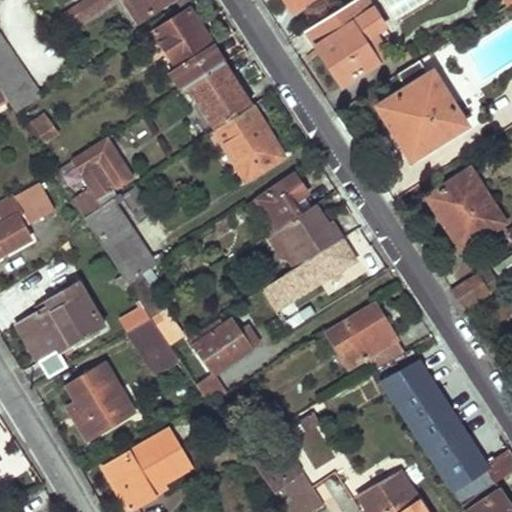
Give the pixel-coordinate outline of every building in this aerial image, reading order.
[(83,19),(108,3),(106,0),(87,0),(76,8),(83,19)] [(122,0),(138,23),(171,0),(175,0),(180,6),(189,0),(122,0)] [(284,0),(293,12),(310,0),(284,0)] [(360,0),(355,0),(307,31),(343,87),(378,63),(363,41),(374,33),(383,26),(372,9),(368,11),(360,0)] [(63,16),(70,28),(83,19),(76,8),(63,16)] [(187,86),(223,63),(188,8),(153,31),(176,69),(171,73),(182,90),(187,86)] [(363,41),(378,63),(389,55),(374,33),(363,41)] [(0,90),(16,113),(42,97),(0,35),(0,90)] [(407,91),(380,108),(392,128),(397,124),(404,134),(399,138),(412,158),(463,125),(432,75),(429,77),(419,61),(397,75),(407,91)] [(187,86),(216,130),(251,106),(223,63),(187,86)] [(251,106),(216,130),(246,179),(282,156),(251,106)] [(33,124),(46,142),(56,135),(43,117),(33,124)] [(404,134),(397,124),(392,128),(399,138),(404,134)] [(55,173),(64,187),(68,184),(62,175),(76,166),(90,190),(73,201),(84,218),(102,207),(98,200),(115,189),(116,190),(134,178),(109,138),(55,173)] [(470,169),(427,197),(440,215),(445,212),(466,247),(504,223),(470,169)] [(257,199),(277,230),(300,215),(292,203),(307,194),(294,175),(257,199)] [(49,207),(36,184),(0,203),(0,253),(29,238),(17,217),(34,208),(38,214),(49,207)] [(84,218),(127,284),(151,268),(163,259),(159,253),(150,259),(114,205),(122,199),(119,195),(102,207),(84,218)] [(247,205),(267,236),(277,230),(257,199),(247,205)] [(299,265),(342,238),(333,224),(328,227),(314,205),(300,215),(277,230),(299,265)] [(440,215),(461,250),(466,247),(445,212),(440,215)] [(313,287),(356,260),(342,238),(299,265),(313,287)] [(511,257),(492,266),(498,280),(511,274),(511,257)] [(464,309),(488,293),(498,285),(487,266),(476,272),(476,274),(451,290),(464,309)] [(127,284),(142,305),(155,295),(151,289),(159,283),(151,268),(127,284)] [(57,351),(59,354),(104,328),(77,283),(35,306),(38,311),(22,320),(35,342),(29,345),(39,361),(57,351)] [(169,346),(185,337),(192,333),(189,328),(182,333),(163,305),(148,315),(151,318),(169,346)] [(328,334),(348,369),(367,358),(374,369),(404,352),(375,305),(328,334)] [(169,346),(151,318),(124,334),(153,376),(180,362),(169,346)] [(35,342),(22,320),(16,323),(29,345),(35,342)] [(213,373),(195,385),(201,394),(208,404),(211,402),(227,392),(214,374),(258,344),(247,329),(239,335),(231,323),(223,328),(219,322),(189,342),(195,351),(197,350),(213,373)] [(39,361),(49,378),(67,368),(59,354),(57,351),(39,361)] [(408,360),(380,381),(435,466),(470,442),(415,356),(408,360)] [(104,362),(65,385),(75,401),(66,406),(88,442),(130,416),(119,396),(123,393),(104,362)] [(135,414),(123,393),(119,396),(130,416),(135,414)] [(103,468),(128,511),(154,496),(151,490),(162,483),(185,470),(171,447),(176,444),(168,430),(103,468)] [(250,460),(286,511),(314,511),(321,507),(279,440),(250,460)] [(485,465),(470,442),(435,466),(462,505),(475,496),(496,483),(485,465)] [(185,470),(189,467),(176,444),(171,447),(185,470)] [(511,456),(508,450),(485,465),(496,483),(511,473),(511,472),(510,471),(509,471),(509,470),(510,470),(511,471),(511,456)] [(424,511),(398,471),(358,495),(369,511),(424,511)] [(166,489),(162,483),(151,490),(154,496),(166,489)] [(511,511),(499,492),(480,504),(475,496),(462,505),(466,511),(511,511)]
